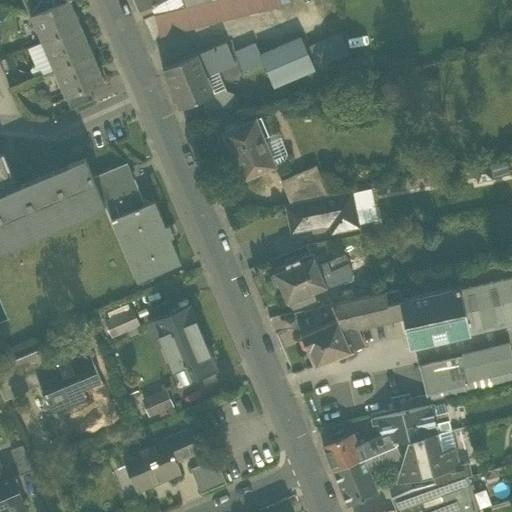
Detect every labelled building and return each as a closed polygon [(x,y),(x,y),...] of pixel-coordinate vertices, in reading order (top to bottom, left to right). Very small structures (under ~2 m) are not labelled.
[(22,0),(29,16),(31,15),(28,9),(29,9),(25,0),(22,0)] [(28,9),(31,15),(66,0),(25,0),(29,9),(28,9)] [(81,26),(69,0),(66,0),(31,15),(43,42),(55,69),(66,97),(88,88),(104,81),(92,53),(81,26)] [(134,0),(139,9),(160,0),(134,0)] [(154,15),(160,36),(281,6),(279,0),(213,0),(211,1),(179,9),(154,15)] [(177,0),(179,9),(211,1),(210,0),(177,0)] [(340,33),(309,46),(318,68),(349,55),(340,33)] [(300,36),(260,53),(264,63),(274,87),(315,69),(300,36)] [(55,69),(43,42),(28,49),(35,65),(29,68),(33,75),(42,71),(43,74),(55,69)] [(163,69),(180,109),(214,94),(205,73),(233,61),(226,43),(225,42),(163,69)] [(243,72),(264,63),(260,53),(255,42),(234,51),(243,72)] [(0,102),(9,99),(3,83),(0,84),(0,102)] [(66,97),(71,108),(92,99),(88,88),(66,97)] [(200,102),(204,117),(229,112),(225,96),(200,102)] [(261,116),(255,118),(264,138),(269,135),(261,116)] [(255,118),(223,131),(233,154),(243,178),(275,165),(275,164),(264,138),(255,118)] [(226,157),(233,154),(223,131),(216,134),(226,157)] [(273,134),(269,135),(264,138),(275,164),(284,161),(287,154),(280,137),(273,134)] [(0,188),(1,191),(16,185),(0,153),(0,188)] [(85,156),(16,185),(1,191),(0,191),(0,250),(106,205),(94,176),(85,156)] [(106,205),(112,219),(146,204),(128,162),(94,176),(106,205)] [(475,167),(478,182),(492,179),(490,164),(475,167)] [(281,180),(290,205),(292,204),(329,197),(316,165),(281,180)] [(330,223),(332,232),(358,226),(351,192),(329,197),(292,204),(292,206),(287,207),(292,231),(330,223)] [(112,219),(139,282),(183,264),(156,200),(146,204),(112,219)] [(312,294),(327,288),(317,265),(312,253),(298,259),(296,254),(285,259),(287,264),(273,269),(275,273),(274,273),(272,276),(275,285),(279,285),(280,285),(288,304),(288,303),(312,294)] [(345,254),(327,261),(331,270),(349,263),(345,254)] [(327,261),(317,265),(327,288),(354,276),(349,263),(331,270),(327,261)] [(511,277),(460,289),(470,333),(511,322),(511,277)] [(410,331),(411,346),(470,333),(460,289),(459,286),(401,299),(400,300),(404,316),(410,331)] [(399,288),(385,291),(388,302),(400,300),(401,299),(399,288)] [(404,316),(400,300),(388,302),(385,291),(331,303),(337,318),(338,317),(343,327),(349,324),(356,326),(360,327),(404,316)] [(292,313),(317,307),(312,294),(288,303),(292,313)] [(331,303),(317,307),(292,313),(301,333),(337,318),(331,303)] [(171,356),(182,383),(219,368),(192,304),(156,319),(166,344),(165,345),(170,356),(171,356)] [(112,319),(117,333),(140,323),(134,309),(112,319)] [(364,346),(356,326),(349,324),(343,327),(338,317),(337,318),(301,333),(302,335),(301,335),(299,339),(303,347),(307,349),(308,349),(315,366),(364,346)] [(511,343),(419,365),(428,402),(511,382),(511,343)] [(32,389),(43,384),(38,372),(51,366),(42,347),(18,357),(32,389)] [(90,350),(51,366),(38,372),(43,384),(54,409),(86,395),(80,381),(100,373),(90,350)] [(0,364),(0,390),(4,400),(32,389),(18,357),(0,364)] [(145,400),(151,414),(173,404),(167,390),(145,400)] [(433,404),(431,405),(438,432),(451,429),(444,403),(434,405),(433,405),(433,404)] [(409,440),(438,432),(431,405),(371,418),(372,425),(378,423),(383,434),(388,447),(395,444),(395,443),(409,440)] [(191,429),(167,439),(177,461),(200,451),(191,429)] [(460,464),(451,429),(438,432),(409,440),(399,472),(406,479),(434,472),(460,465),(460,464)] [(323,446),(333,470),(364,457),(358,444),(353,433),(323,446)] [(358,444),(364,457),(388,447),(383,434),(358,444)] [(182,472),(177,461),(167,439),(123,457),(133,480),(143,476),(148,487),(182,472)] [(400,455),(395,444),(388,447),(364,457),(369,471),(401,457),(400,455)] [(11,450),(22,475),(33,470),(23,445),(11,450)] [(191,468),(201,493),(226,483),(213,453),(204,457),(206,462),(191,468)] [(369,471),(364,457),(333,470),(348,505),(378,492),(369,471)] [(434,472),(437,482),(437,484),(458,479),(466,476),(472,475),(469,462),(460,464),(460,465),(434,472)] [(0,510),(2,510),(2,511),(11,511),(25,506),(11,473),(3,476),(0,468),(0,510)] [(138,491),(148,487),(143,476),(133,480),(138,491)] [(471,491),(466,476),(458,479),(461,488),(448,493),(450,499),(471,491)] [(461,488),(458,479),(437,484),(437,482),(412,489),(391,498),(392,499),(397,511),(448,493),(461,488)] [(468,511),(478,509),(471,491),(450,499),(418,511),(468,511)]
